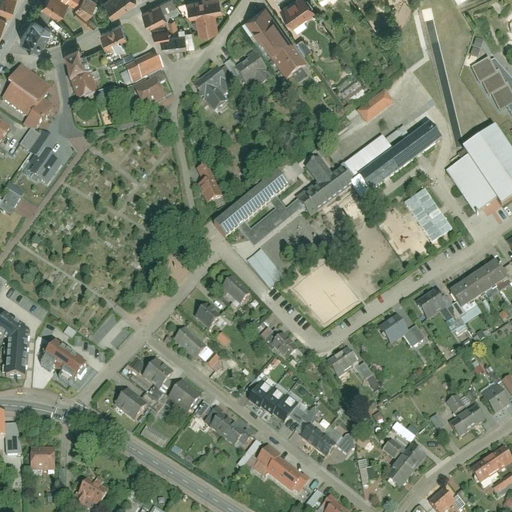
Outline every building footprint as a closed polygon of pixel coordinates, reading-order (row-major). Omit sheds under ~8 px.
[(1,0),(0,3),(0,11),(11,16),(16,0),(1,0)] [(69,1),(66,0),(45,0),(42,7),(58,17),(69,1)] [(95,0),(78,0),(75,6),(79,9),(86,15),(95,0)] [(105,0),(104,1),(115,16),(135,0),(105,0)] [(174,0),(166,0),(159,4),(167,19),(181,12),(174,0)] [(222,12),(220,0),(195,0),(187,1),(189,18),(197,16),(199,34),(218,32),(215,13),(222,12)] [(292,0),(280,9),(292,26),(314,10),(306,0),(292,0)] [(142,12),(150,28),(167,19),(159,4),(142,12)] [(286,79),(307,64),(266,7),(245,21),(286,79)] [(86,15),(79,9),(74,14),(92,29),(96,24),(86,15)] [(21,37),(38,48),(50,30),(33,19),(21,37)] [(174,19),(168,21),(171,30),(177,28),(174,19)] [(102,34),(109,49),(115,46),(122,43),(128,40),(121,25),(102,34)] [(163,39),(169,38),(168,31),(155,32),(156,40),(163,39)] [(163,39),(164,51),(178,49),(187,48),(186,36),(169,38),(163,39)] [(475,37),(470,55),(478,57),(483,40),(475,37)] [(303,39),(297,43),(306,57),(312,53),(303,39)] [(122,43),(115,46),(121,60),(128,57),(122,43)] [(71,82),(85,77),(79,45),(64,53),(69,82),(71,82)] [(125,66),(133,84),(163,70),(154,53),(125,66)] [(235,68),(247,86),(255,81),(259,88),(273,79),(257,54),(235,68)] [(488,59),(471,69),(479,84),(482,83),(488,97),(492,96),(500,111),(508,109),(511,114),(511,80),(493,60),(490,62),(488,59)] [(0,94),(0,96),(28,118),(43,99),(52,88),(23,65),(0,94)] [(218,67),(194,85),(214,111),(227,101),(223,96),(233,88),(218,67)] [(71,82),(78,101),(99,93),(91,74),(85,77),(71,82)] [(353,75),(335,87),(348,105),(365,94),(353,75)] [(135,89),(145,108),(166,97),(156,78),(135,89)] [(357,110),(366,123),(395,102),(385,89),(357,110)] [(31,129),(33,131),(53,106),(43,99),(28,118),(24,124),(31,129)] [(0,141),(11,127),(0,119),(0,141)] [(441,145),(433,133),(430,128),(354,177),(366,195),(441,145)] [(21,146),(31,153),(42,135),(33,131),(31,129),(21,146)] [(466,161),(445,174),(472,216),(496,201),(501,208),(511,200),(511,154),(497,129),(460,152),(466,161)] [(30,154),(40,160),(44,154),(53,137),(44,132),(42,135),(31,153),(30,154)] [(31,176),(49,186),(62,164),(44,154),(40,160),(31,176)] [(314,187),(295,199),(296,202),(302,209),(307,217),(352,188),(341,172),(329,180),(317,162),(304,171),(314,187)] [(196,169),(203,183),(214,178),(207,164),(196,169)] [(277,175),(214,227),(226,242),(240,231),(246,225),(271,205),(277,199),(290,189),(277,175)] [(208,204),(223,197),(214,178),(203,183),(199,186),(208,204)] [(10,192),(21,199),(25,193),(10,183),(6,189),(10,192)] [(404,204),(430,244),(451,231),(425,191),(404,204)] [(246,225),(240,231),(254,247),(302,209),(296,202),(286,211),(277,199),(271,205),(275,210),(251,230),(246,225)] [(260,251),(247,262),(270,290),(284,279),(260,251)] [(463,309),(507,279),(501,271),(494,261),(450,291),(458,302),(463,309)] [(511,282),(511,265),(511,264),(501,271),(507,279),(510,284),(511,282)] [(240,306),(251,294),(232,277),(222,288),(240,306)] [(428,321),(446,308),(440,299),(434,290),(415,303),(428,321)] [(448,309),(452,306),(445,295),(440,299),(446,308),(448,309)] [(463,309),(458,302),(452,306),(461,318),(466,314),(463,309)] [(209,329),(221,317),(208,304),(196,317),(209,329)] [(509,318),(504,311),(499,315),(504,322),(509,318)] [(405,336),(410,333),(397,315),(379,327),(392,345),(405,336)] [(6,379),(26,380),(28,332),(5,316),(0,323),(0,335),(9,342),(6,379)] [(63,333),(71,339),(75,332),(67,327),(63,333)] [(410,333),(405,336),(413,348),(426,339),(417,327),(410,333)] [(208,346),(186,328),(174,341),(195,360),(199,356),(208,346)] [(482,340),(486,337),(481,331),(478,334),(482,340)] [(221,333),(216,339),(225,347),(230,341),(221,333)] [(272,345),(287,362),(300,350),(285,333),(272,345)] [(44,360),(75,382),(87,365),(55,344),(44,360)] [(447,345),(440,350),(447,362),(455,357),(447,345)] [(208,346),(199,356),(207,362),(214,354),(215,352),(208,346)] [(347,348),(327,362),(339,379),(354,368),(359,365),(347,348)] [(214,354),(207,362),(213,368),(220,359),(214,354)] [(132,368),(139,374),(145,366),(139,360),(132,368)] [(159,390),(173,373),(158,360),(143,377),(155,386),(159,390)] [(359,365),(354,368),(364,382),(373,375),(364,362),(359,365)] [(474,370),(478,375),(484,371),(480,366),(474,370)] [(496,385),(502,380),(495,371),(489,375),(496,385)] [(511,393),(511,379),(509,376),(502,380),(511,393)] [(150,390),(134,377),(131,380),(147,393),(150,390)] [(186,415),(202,397),(183,381),(167,399),(186,415)] [(159,390),(155,386),(148,394),(157,402),(158,402),(164,395),(159,390)] [(261,407),(268,399),(266,397),(271,391),(265,386),(259,392),(256,390),(248,400),(259,410),(261,407)] [(511,403),(498,386),(483,397),(496,414),(511,403)] [(134,421),(148,405),(142,400),(129,389),(115,405),(134,421)] [(147,393),(142,400),(148,405),(152,408),(157,402),(148,394),(147,393)] [(273,414),(280,406),(278,404),(283,398),(278,393),(272,400),(269,397),(268,399),(261,407),(272,416),(273,414)] [(447,404),(454,414),(465,406),(458,396),(447,404)] [(289,417),(293,413),(291,411),(296,405),(289,400),(285,406),(282,404),(280,406),(273,414),(285,423),(289,417)] [(202,418),(210,407),(204,403),(195,413),(202,418)] [(460,437),(485,420),(474,406),(450,423),(460,437)] [(206,422),(212,427),(222,414),(224,412),(217,407),(206,422)] [(295,431),(301,436),(320,412),(314,407),(307,416),(300,426),(295,431)] [(289,417),(300,426),(307,416),(297,408),(293,413),(289,417)] [(234,446),(245,431),(222,414),(212,427),(211,429),(234,446)] [(438,431),(445,426),(437,415),(430,420),(438,431)] [(393,429),(411,443),(416,436),(398,422),(393,429)] [(326,458),(337,446),(311,425),(301,438),(326,458)] [(146,427),(140,436),(161,448),(167,439),(146,427)] [(245,431),(234,446),(240,451),(253,433),(247,429),(245,431)] [(338,448),(348,456),(359,442),(349,434),(338,448)] [(383,452),(394,460),(403,448),(392,440),(383,452)] [(262,445),(257,441),(238,466),(242,470),(243,469),(253,456),(262,445)] [(253,467),(264,477),(267,473),(280,458),(282,455),(270,445),(258,460),(253,467)] [(386,479),(401,490),(426,456),(411,445),(386,479)] [(481,485),(511,464),(511,459),(504,447),(470,470),(481,485)] [(56,471),(56,449),(32,449),(32,471),(56,471)] [(258,460),(253,456),(243,469),(248,473),(253,467),(258,460)] [(293,488),(303,476),(280,458),(267,473),(290,492),(293,488)] [(360,471),(369,469),(367,460),(358,462),(360,471)] [(511,473),(492,487),(497,494),(511,484),(511,473)] [(303,476),(293,488),(299,493),(310,479),(305,474),(303,476)] [(97,510),(108,491),(89,479),(77,498),(97,510)] [(312,511),(324,495),(318,490),(306,506),(312,511)] [(444,491),(429,503),(436,511),(445,511),(455,504),(452,500),(444,491)] [(56,495),(48,495),(48,503),(56,503),(56,495)] [(321,507),(327,511),(335,501),(337,499),(331,495),(321,507)] [(458,496),(452,500),(455,504),(461,511),(466,506),(458,496)] [(326,511),(346,511),(348,511),(335,501),(327,511),(326,511)] [(125,511),(136,511),(140,507),(132,502),(125,511)]
